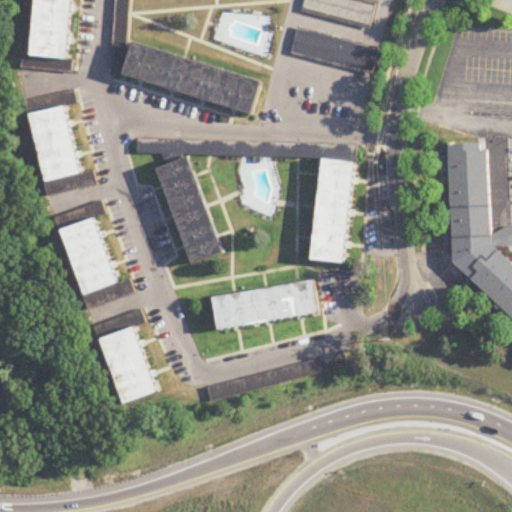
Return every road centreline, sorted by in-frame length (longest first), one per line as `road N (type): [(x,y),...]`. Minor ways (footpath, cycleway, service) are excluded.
road 1 (motorway): [(511,442),(480,423),(405,413),(367,417),(132,493),(0,505)]
road 2 (residential): [(199,371),(163,292),(97,82),(104,0)]
road 3 (residential): [(413,307),(399,137),(408,75),(435,0)]
road 4 (residential): [(103,100),(214,132),(399,137)]
road 5 (motorway): [(275,511),(317,467),(375,439),(468,442),(511,461)]
road 6 (residential): [(199,371),(219,373),(333,342),(413,307)]
